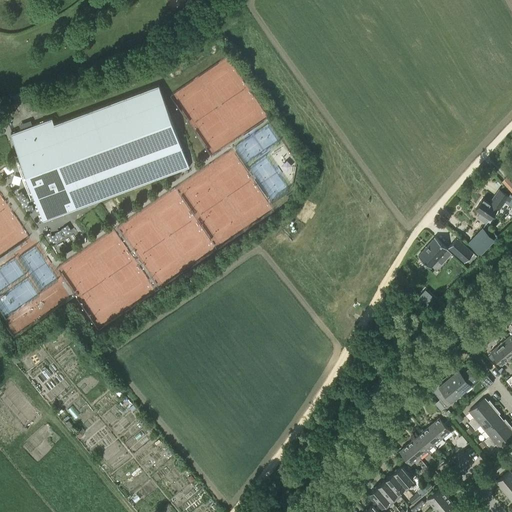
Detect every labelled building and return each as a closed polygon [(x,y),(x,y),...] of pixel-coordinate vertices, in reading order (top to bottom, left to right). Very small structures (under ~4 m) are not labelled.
[(51,118),(10,133),(43,221),(189,167),(158,85),(54,123),(51,118)] [(5,107),(7,116),(16,114),(14,105),(5,107)] [(511,183),(506,177),(501,181),(511,192),(511,183)] [(511,206),(511,195),(510,193),(508,195),(499,188),(489,202),(483,198),(475,209),(480,212),(477,216),(486,223),(497,206),(499,208),(504,201),(511,206)] [(50,243),(64,235),(60,227),(46,236),(50,243)] [(482,228),(469,242),(480,253),(494,239),(482,228)] [(447,248),(435,237),(418,256),(430,267),(447,248)] [(456,237),(448,247),(464,261),(473,252),(456,237)] [(436,300),(425,290),(423,293),(420,297),(430,305),(431,306),(436,300)] [(511,345),(506,338),(498,345),(509,358),(511,355),(511,345)] [(498,345),(490,352),(501,365),(509,358),(498,345)] [(453,370),(448,374),(462,391),(471,384),(472,385),(479,380),(468,367),(462,372),(458,368),(454,371),(453,370)] [(462,391),(448,374),(442,379),(443,380),(439,384),(442,388),(436,393),(440,398),(435,402),(442,410),(446,406),(447,406),(454,400),(452,399),(462,391)] [(474,416),(468,421),(475,429),(481,424),(489,435),(484,440),(490,448),(496,443),(501,449),(511,439),(511,427),(505,419),(503,420),(498,414),(500,412),(489,400),(488,401),(485,398),(469,410),(474,416)] [(439,417),(431,424),(442,437),(450,430),(439,417)] [(431,424),(423,430),(434,443),(442,437),(431,424)] [(423,430),(415,437),(426,450),(434,443),(423,430)] [(415,437),(407,444),(418,456),(426,450),(415,437)] [(407,444),(399,450),(410,463),(418,456),(407,444)] [(401,465),(393,472),(405,486),(413,479),(401,465)] [(511,473),(509,470),(495,482),(503,491),(511,483),(511,473)] [(393,472),(385,478),(397,492),(405,486),(393,472)] [(385,478),(377,485),(389,499),(397,492),(385,478)] [(511,483),(503,491),(510,500),(511,498),(511,483)] [(377,485),(369,492),(381,506),(389,499),(377,485)] [(440,488),(427,498),(434,506),(447,496),(440,488)] [(447,496),(434,506),(438,511),(443,511),(453,503),(447,496)] [(422,499),(410,509),(412,511),(413,510),(414,511),(425,502),(422,499)] [(453,503),(443,511),(458,511),(460,511),(453,503)]
